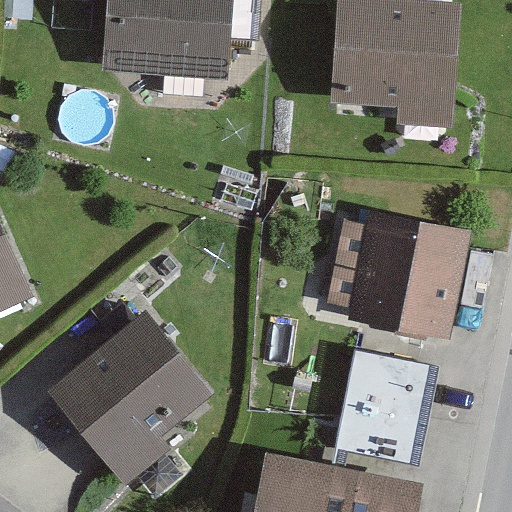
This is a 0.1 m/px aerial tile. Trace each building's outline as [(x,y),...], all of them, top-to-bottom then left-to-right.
[(229,78),(234,0),(102,0),(98,68),(229,78)] [(450,125),(455,0),(447,0),(336,0),(333,107),(399,110),(399,123),(450,125)] [(346,326),(445,346),(468,235),(369,214),(346,326)] [(0,316),(38,298),(0,221),(0,316)] [(136,315),(48,396),(127,481),(215,400),(136,315)] [(333,457),(422,473),(442,367),(352,351),(333,457)] [(410,511),(416,484),(262,454),(250,511),(410,511)]
